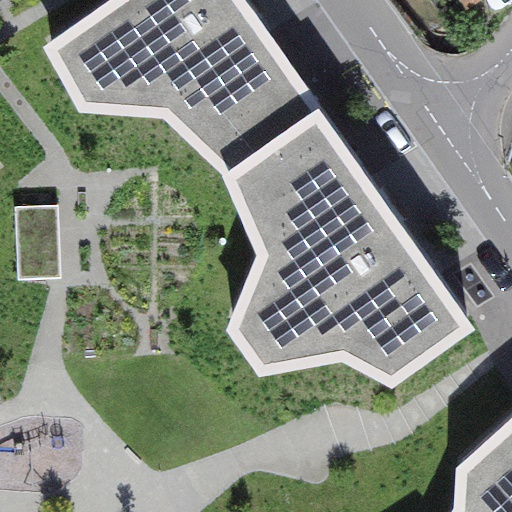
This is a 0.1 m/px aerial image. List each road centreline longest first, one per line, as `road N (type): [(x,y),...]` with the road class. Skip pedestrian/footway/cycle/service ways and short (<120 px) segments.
road 1 (residential): [(357,0),(442,122)]
road 2 (residential): [(442,122),(511,221)]
